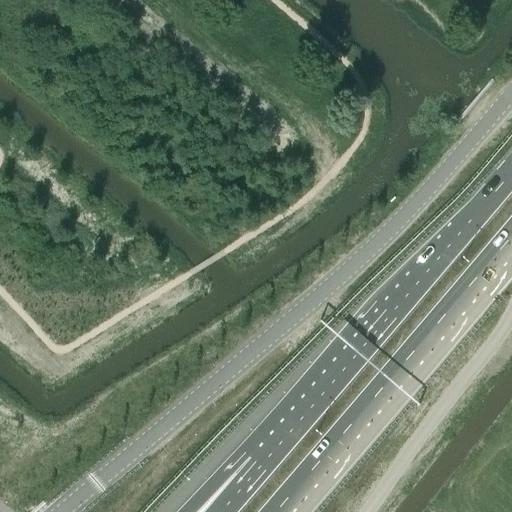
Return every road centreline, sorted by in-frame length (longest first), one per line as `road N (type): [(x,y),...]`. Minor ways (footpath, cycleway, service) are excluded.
road 1 (unclassified): [(368,250),(59,511)]
road 2 (primary): [(511,170),(254,462)]
road 3 (primary): [(274,511),(511,232)]
road 4 (unclassified): [(368,250),(511,90)]
